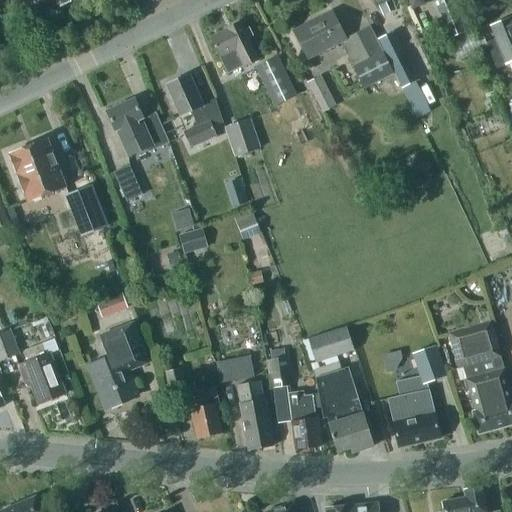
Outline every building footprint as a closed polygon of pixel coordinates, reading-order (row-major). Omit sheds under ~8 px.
[(9,0),(11,3),(17,0),(22,0),(30,17),(60,4),(61,6),(75,0),(9,0)] [(375,0),(383,16),(390,13),(388,7),(390,6),(387,0),(375,0)] [(452,0),(432,0),(448,39),(466,32),(452,0)] [(341,44),(353,67),(364,89),(393,75),(382,53),(370,59),(357,33),(346,39),(332,12),(294,31),(308,60),(341,44)] [(511,17),(511,18),(490,26),(491,27),(496,39),(487,43),(497,68),(511,62),(511,17)] [(259,61),(255,53),(248,38),(252,36),(248,28),(244,30),(240,22),(227,29),(228,30),(211,39),(225,68),(228,74),(243,67),(243,69),(259,61)] [(402,89),(418,81),(394,32),(377,40),(402,89)] [(297,97),(278,57),(255,68),(274,108),(297,97)] [(203,105),(190,75),(166,85),(180,116),(191,112),(197,126),(183,132),(190,147),(217,136),(213,127),(222,123),(215,100),(203,105)] [(307,83),(322,113),(336,106),(320,76),(307,83)] [(116,131),(117,130),(128,156),(147,148),(149,151),(169,142),(156,112),(143,118),(134,99),(107,111),(116,131)] [(225,128),(234,156),(259,148),(249,119),(225,128)] [(67,188),(49,139),(12,154),(20,177),(18,182),(20,189),(26,193),(29,202),(67,188)] [(422,162),(416,172),(424,176),(429,166),(422,162)] [(129,165),(113,172),(126,202),(142,195),(129,165)] [(234,206),(248,201),(240,177),(225,183),(234,206)] [(78,216),(88,212),(96,234),(106,230),(90,186),(69,194),(78,216)] [(0,229),(9,225),(0,201),(0,229)] [(172,213),(177,231),(193,226),(188,209),(172,213)] [(233,216),(242,241),(260,234),(250,209),(233,216)] [(178,236),(184,255),(207,248),(201,229),(178,236)] [(511,246),(511,244),(501,248),(506,259),(511,256),(511,246)] [(177,252),(166,255),(169,266),(180,264),(177,252)] [(96,304),(102,318),(128,309),(122,295),(96,304)] [(183,298),(159,304),(167,336),(191,330),(183,298)] [(469,328),(448,334),(458,369),(462,368),(474,412),(472,412),(478,434),(511,424),(511,400),(511,401),(503,370),(496,372),(492,359),(499,357),(500,357),(490,322),(487,312),(466,318),(469,328)] [(90,367),(106,408),(138,395),(128,373),(148,365),(131,323),(98,336),(108,360),(90,367)] [(307,339),(315,363),(353,351),(345,327),(307,339)] [(9,331),(0,335),(0,362),(19,355),(9,331)] [(65,394),(50,354),(46,356),(42,345),(25,352),(29,362),(18,366),(23,380),(28,379),(38,405),(65,394)] [(420,377),(414,378),(395,382),(398,397),(387,399),(398,448),(440,438),(429,390),(427,390),(425,384),(445,377),(434,346),(412,354),(420,377)] [(216,365),(220,384),(254,378),(250,359),(216,365)] [(272,361),(276,388),(289,386),(285,360),(272,361)] [(339,362),(313,369),(316,380),(323,418),(328,418),(336,453),(351,449),(352,454),(372,448),(349,370),(348,368),(341,370),(339,362)] [(185,394),(180,370),(165,374),(170,397),(185,394)] [(239,405),(249,451),(274,446),(264,399),(263,399),(260,382),(238,386),(242,405),(239,405)] [(190,409),(197,439),(221,433),(215,404),(219,403),(215,388),(194,393),(198,408),(190,409)] [(288,393),(295,450),(321,446),(317,414),(315,415),(312,395),(304,396),(304,391),(288,393)] [(487,511),(483,490),(479,488),(473,489),(466,491),(465,495),(465,498),(443,503),(444,511),(487,511)] [(41,511),(35,497),(0,511),(41,511)]
